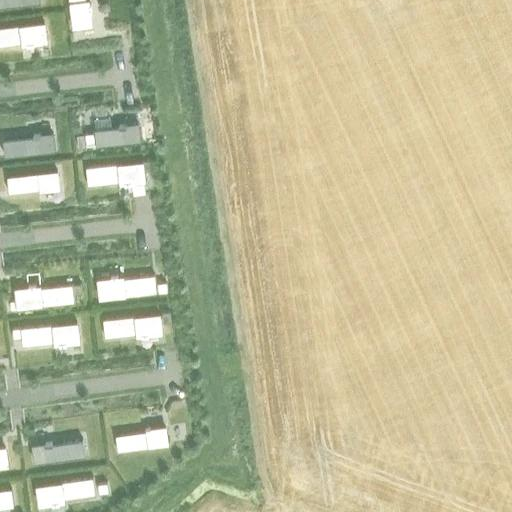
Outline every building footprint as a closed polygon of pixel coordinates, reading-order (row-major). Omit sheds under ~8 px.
[(68,0),(71,26),(91,23),(89,9),(91,9),(90,1),(88,2),(87,0),(68,0)] [(43,21),(0,26),(0,44),(22,42),(22,43),(26,43),(27,45),(34,44),(34,42),(46,40),(43,21)] [(95,132),(85,133),(86,143),(96,142),(96,144),(146,139),(144,122),(132,123),(132,122),(124,123),(124,125),(94,128),(95,132)] [(33,136),(3,139),(4,155),(54,149),(52,133),(40,134),(40,133),(32,134),(33,136)] [(150,159),(85,166),(86,176),(87,184),(119,181),(120,182),(124,181),(124,183),(132,183),(131,180),(144,179),(143,170),(151,169),(150,159)] [(56,170),(7,175),(9,191),(39,188),(39,191),(46,190),(46,188),(58,187),(56,170)] [(110,277),(98,279),(100,298),(156,292),(154,274),(122,277),(122,276),(117,277),(117,275),(110,275),(110,277)] [(167,281),(157,282),(158,292),(168,291),(167,281)] [(29,287),(16,288),(18,307),(74,301),(74,293),(82,292),(81,282),(40,286),(40,285),(36,286),(35,284),(28,284),(29,287)] [(170,311),(160,312),(161,322),(171,321),(170,311)] [(160,312),(103,318),(105,336),(137,332),(137,334),(142,333),(142,335),(150,334),(149,332),(162,331),(161,322),(160,312)] [(77,320),(13,327),(14,337),(21,336),(22,344),(54,341),(55,342),(59,342),(59,344),(67,343),(66,341),(79,340),(77,320)] [(146,430),(115,434),(118,450),(168,443),(166,426),(152,428),(152,427),(146,428),(146,430)] [(44,443),(33,444),(35,461),(85,454),(82,438),(53,442),(52,440),(44,441),(44,443)] [(93,476),(36,484),(39,503),(52,501),(52,503),(59,502),(59,500),(63,500),(63,498),(95,494),(93,476)] [(107,481),(97,482),(99,492),(108,491),(107,481)] [(11,488),(0,489),(0,507),(13,506),(11,488)]
